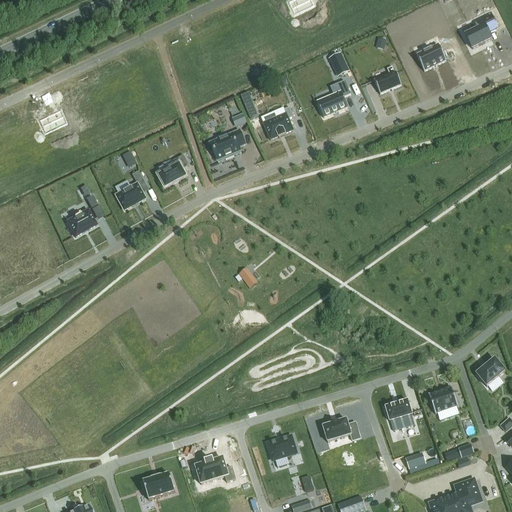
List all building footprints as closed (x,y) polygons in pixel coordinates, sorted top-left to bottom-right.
[(310,0),(294,0),(288,3),(294,15),(313,6),(310,0)] [(492,17),(477,24),(480,30),(485,27),(488,34),(498,29),(492,17)] [(480,30),(466,36),(473,50),(492,41),(488,34),(485,27),(480,30)] [(437,51),(415,62),(423,78),(445,67),(437,51)] [(341,55),(330,60),(338,78),(349,72),(341,55)] [(149,69),(127,79),(135,95),(156,85),(149,69)] [(390,76),(375,82),(381,96),(402,87),(396,73),(395,74),(393,69),(388,71),(390,76)] [(338,95),(321,102),(328,118),(352,108),(347,98),(355,95),(349,81),(334,87),(338,95)] [(109,88),(86,99),(94,114),(116,104),(109,88)] [(254,106),(246,109),(251,121),(259,118),(254,106)] [(286,116),(264,125),(271,142),(279,139),(286,137),(286,136),(294,132),(289,121),(294,118),(290,109),(284,112),(286,116)] [(61,111),(39,121),(46,135),(67,124),(61,111)] [(243,115),(232,120),(236,129),(247,124),(243,115)] [(245,146),(240,133),(234,135),(218,142),(219,144),(212,147),(211,145),(210,145),(217,162),(225,158),(226,160),(234,157),(233,155),(241,152),(239,148),(245,146)] [(0,139),(0,158),(15,152),(7,136),(0,139)] [(131,153),(123,157),(126,163),(134,159),(131,153)] [(184,156),(176,160),(182,171),(190,167),(184,156)] [(160,176),(159,177),(166,189),(186,178),(182,171),(176,160),(172,163),(175,168),(166,173),(166,171),(159,175),(160,176)] [(139,173),(133,176),(136,182),(143,179),(139,173)] [(138,184),(115,197),(125,213),(147,201),(138,184)] [(91,198),(86,201),(91,209),(96,207),(91,198)] [(73,220),(67,223),(76,238),(96,227),(92,220),(87,212),(81,215),(80,213),(72,218),(73,220)] [(251,275),(243,280),(250,290),(258,284),(251,275)] [(495,361),(477,376),(487,388),(488,388),(499,379),(506,373),(495,361)] [(452,389),(429,397),(436,416),(438,415),(457,408),(458,408),(452,389)] [(408,402),(386,409),(391,424),(391,423),(412,417),(413,417),(408,402)] [(459,416),(457,408),(438,415),(440,422),(459,416)] [(412,417),(391,423),(394,433),(415,426),(412,417)] [(511,421),(510,420),(501,427),(506,433),(511,428),(511,421)] [(347,421),(323,428),(328,444),(351,437),(353,441),(361,439),(356,424),(349,426),(347,421)] [(292,438),(268,445),(273,463),(297,456),(292,438)] [(472,446),(458,450),(462,460),(475,455),(472,446)] [(462,460),(458,450),(445,455),(448,465),(462,460)] [(426,466),(426,464),(422,455),(406,461),(410,471),(426,466)] [(426,466),(410,471),(411,476),(440,466),(438,460),(426,464),(426,466)] [(226,471),(223,461),(214,464),(213,462),(206,465),(206,466),(197,469),(202,486),(226,479),(227,484),(236,482),(233,469),(226,471)] [(170,475),(143,484),(149,502),(176,493),(170,475)] [(309,478),(303,480),(306,494),(313,492),(309,478)] [(470,511),(469,507),(481,503),(474,482),(456,488),(459,497),(442,503),(442,502),(430,506),(432,511),(470,511)] [(361,499),(339,506),(340,511),(355,511),(364,509),(361,499)] [(310,502),(293,508),(293,511),(305,511),(312,510),(310,502)]
